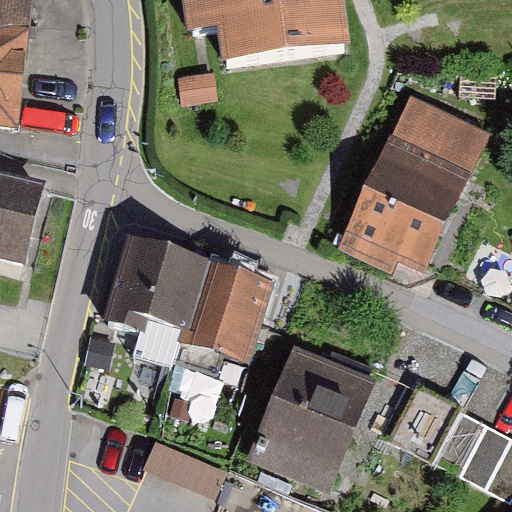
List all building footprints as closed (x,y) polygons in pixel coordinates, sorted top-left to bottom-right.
[(0,0),(0,123),(16,125),(27,0),(0,0)] [(183,0),(189,32),(218,27),(223,61),(348,42),(341,0),(183,0)] [(215,76),(179,80),(183,108),(218,103),(215,76)] [(412,96),(338,250),(390,275),(396,261),(425,275),(493,135),(412,96)] [(43,185),(0,173),(0,255),(24,262),(43,185)] [(175,361),(206,264),(132,240),(108,321),(141,330),(133,359),(173,370),(175,361)] [(273,285),(206,264),(175,361),(217,375),(223,356),(248,364),(273,285)] [(85,367),(108,372),(115,344),(91,338),(85,367)] [(328,363),(297,350),(251,461),(333,495),(383,374),(333,353),(328,363)] [(461,411),(417,388),(389,443),(431,466),(458,416),(461,411)] [(175,401),(171,417),(190,422),(194,406),(175,401)] [(511,499),(511,444),(458,416),(431,466),(508,507),(511,499)] [(156,442),(143,470),(215,502),(228,473),(156,442)]
